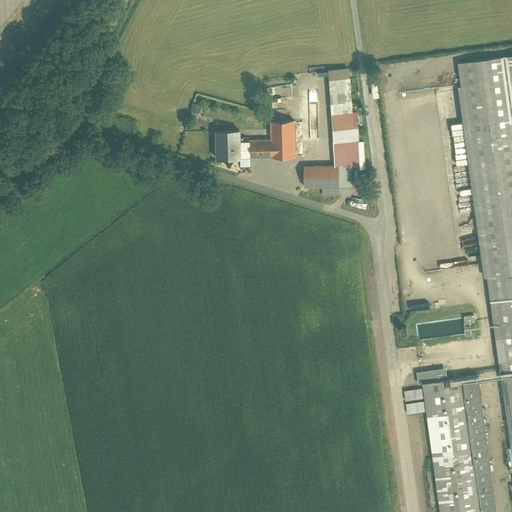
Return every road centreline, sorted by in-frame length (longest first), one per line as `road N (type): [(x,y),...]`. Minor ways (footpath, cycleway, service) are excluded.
road 1 (unclassified): [(374,225),(69,130)]
road 2 (unclassified): [(413,511),(374,225)]
road 3 (unclassified): [(374,225),(383,201),(354,0)]
road 4 (unclassified): [(129,0),(69,130)]
